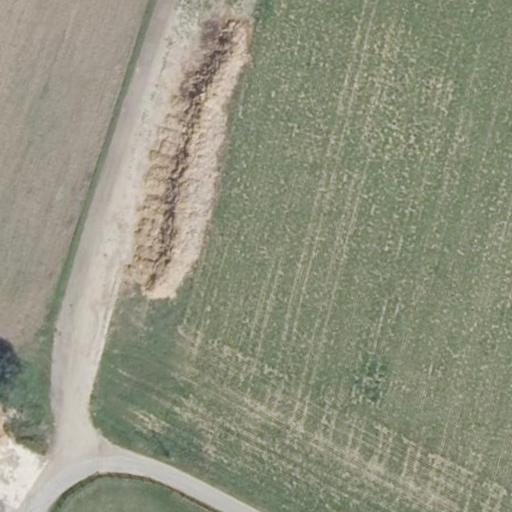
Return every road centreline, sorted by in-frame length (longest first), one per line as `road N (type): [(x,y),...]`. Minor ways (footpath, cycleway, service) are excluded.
road 1 (track): [(172,0),(68,367),(80,451)]
road 2 (unclassified): [(226,511),(126,459),(80,451),(26,511)]
